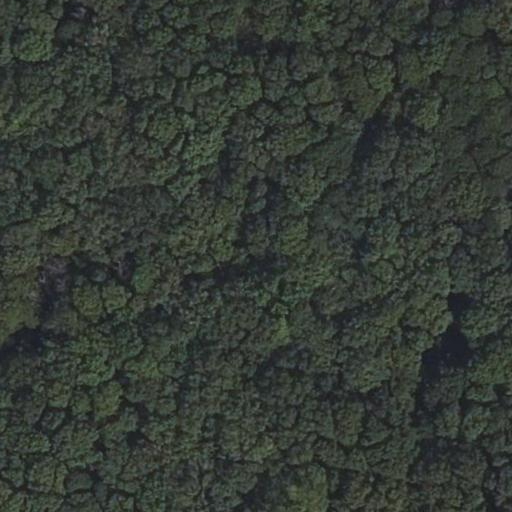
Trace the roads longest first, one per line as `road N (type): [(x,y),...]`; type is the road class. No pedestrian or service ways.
road 1 (track): [(511,380),(111,140)]
road 2 (track): [(0,364),(67,391),(141,446),(190,511)]
road 3 (track): [(119,0),(111,140)]
road 4 (track): [(111,140),(0,73)]
